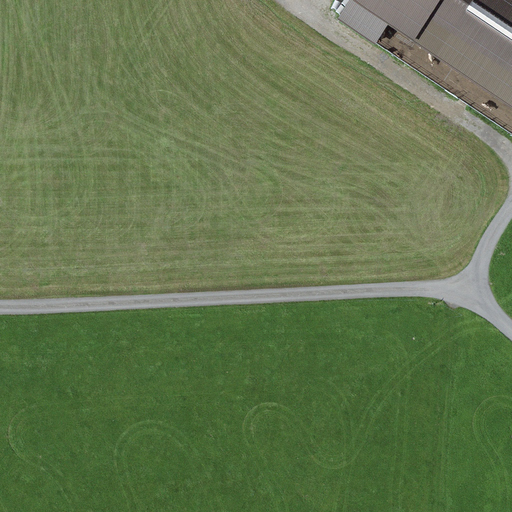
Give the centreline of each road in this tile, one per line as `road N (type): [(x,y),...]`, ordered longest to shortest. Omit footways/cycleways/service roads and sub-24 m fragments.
road 1 (unclassified): [(0,308),(467,288),(511,328)]
road 2 (track): [(511,155),(294,0)]
